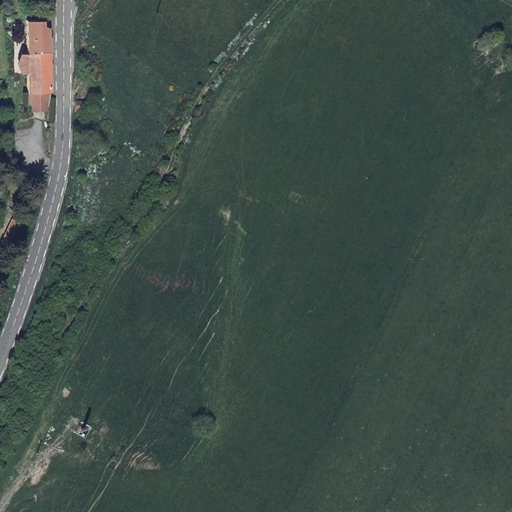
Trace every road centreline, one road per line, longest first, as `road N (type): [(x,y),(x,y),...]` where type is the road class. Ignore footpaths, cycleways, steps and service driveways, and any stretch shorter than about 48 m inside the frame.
road 1 (track): [(0,438),(120,240),(149,206),(214,71),(290,0)]
road 2 (secondary): [(64,0),(61,144),(49,216),(0,361)]
